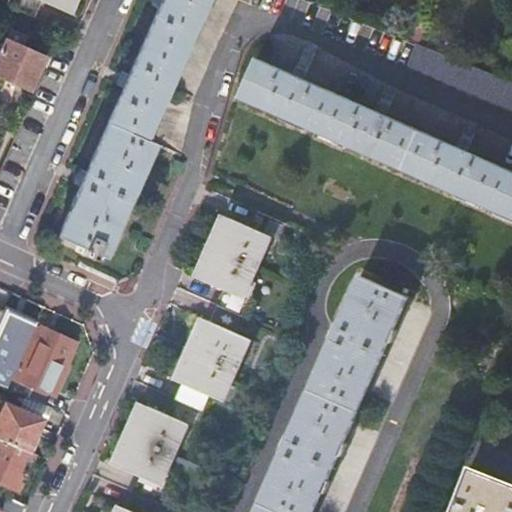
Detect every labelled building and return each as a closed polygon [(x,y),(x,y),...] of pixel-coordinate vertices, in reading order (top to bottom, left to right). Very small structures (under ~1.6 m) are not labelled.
[(9,0),(6,7),(35,20),(42,3),(63,12),(68,0),(9,0)] [(154,0),(152,5),(159,8),(130,75),(123,72),(118,85),(125,88),(88,174),(81,171),(75,184),(82,187),(60,239),(87,251),(86,255),(97,260),(99,256),(107,259),(156,144),(148,141),(207,0),(154,0)] [(414,22),(407,40),(417,44),(424,26),(414,22)] [(0,52),(0,77),(30,91),(45,58),(5,41),(0,52)] [(448,56),(417,44),(408,68),(511,110),(511,82),(494,75),(476,68),(448,56)] [(241,98),(511,217),(511,171),(467,152),(470,145),(460,141),(457,148),(387,117),(389,110),(379,105),(376,112),(306,81),(309,74),(298,69),(295,77),(258,60),(241,98)] [(161,511),(171,490),(161,485),(188,425),(198,430),(212,397),(223,402),(251,340),(240,335),(255,303),(245,298),(272,238),(281,242),(288,226),(261,213),(254,229),(233,220),(205,282),(226,291),(170,417),(150,408),(122,469),(143,478),(127,511),(161,511)] [(314,511),(408,298),(360,277),(257,511),(314,511)] [(6,312),(0,325),(0,384),(6,387),(34,325),(6,312)] [(34,325),(6,387),(25,396),(42,404),(47,393),(59,365),(67,369),(68,366),(65,365),(75,343),(34,325)] [(55,396),(67,369),(59,365),(47,393),(55,396)] [(25,396),(19,410),(45,422),(51,408),(42,404),(25,396)] [(5,404),(0,415),(0,439),(27,451),(28,449),(32,450),(37,438),(34,437),(41,420),(5,404)] [(27,451),(0,439),(0,482),(18,491),(34,455),(27,451)] [(453,511),(511,511),(511,487),(470,471),(453,511)] [(23,511),(26,506),(0,494),(0,511),(23,511)]
